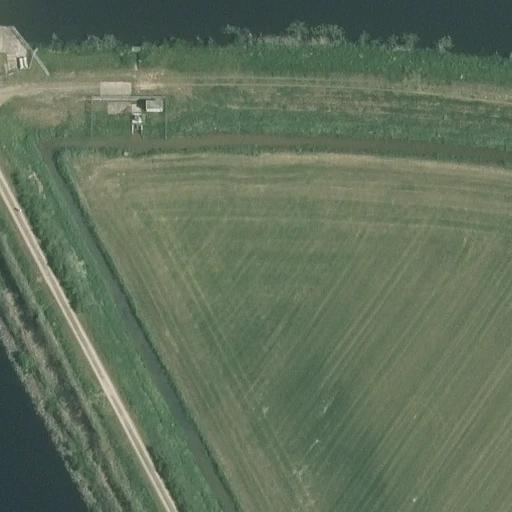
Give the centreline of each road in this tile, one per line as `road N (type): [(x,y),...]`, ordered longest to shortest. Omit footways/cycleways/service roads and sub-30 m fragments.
road 1 (track): [(0,113),(61,85),(426,92),(511,103)]
road 2 (track): [(175,511),(0,183)]
